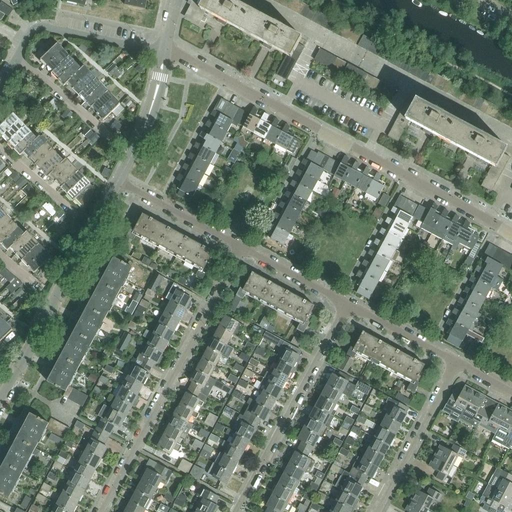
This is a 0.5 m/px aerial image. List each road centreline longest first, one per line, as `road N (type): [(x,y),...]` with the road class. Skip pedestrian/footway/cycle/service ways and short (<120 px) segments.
road 1 (residential): [(511,235),(164,48)]
road 2 (residential): [(239,249),(99,511)]
road 3 (residential): [(0,400),(115,178)]
road 4 (residential): [(235,511),(343,304)]
road 5 (residential): [(451,364),(373,511)]
road 6 (residential): [(17,56),(48,27),(164,48)]
road 7 (residential): [(239,249),(115,178)]
road 8 (unknown): [(334,300),(408,179)]
road 9 (unknown): [(500,229),(428,351)]
road 10 (residential): [(115,178),(164,48)]
road 11 (residential): [(451,364),(343,304)]
